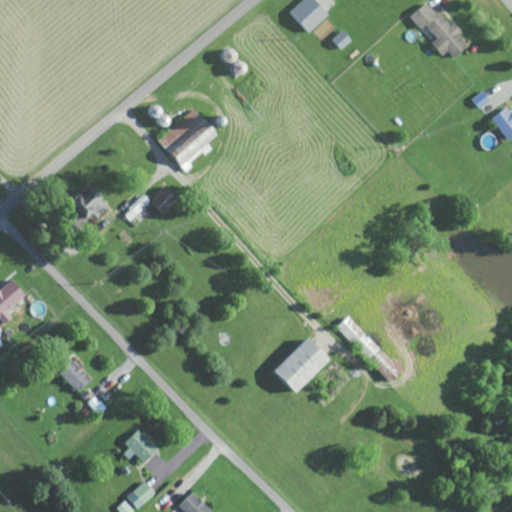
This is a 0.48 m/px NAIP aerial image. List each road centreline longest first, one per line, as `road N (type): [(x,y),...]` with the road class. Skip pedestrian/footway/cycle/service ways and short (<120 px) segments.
road 1 (residential): [(0,219),(290,511)]
road 2 (residential): [(0,215),(256,0)]
